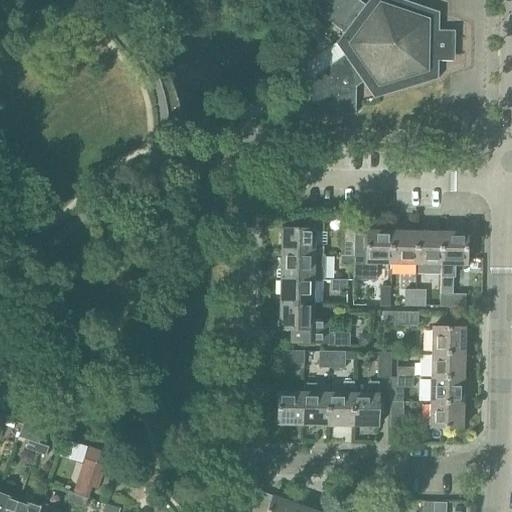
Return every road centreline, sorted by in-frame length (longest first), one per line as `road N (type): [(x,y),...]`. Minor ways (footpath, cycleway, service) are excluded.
road 1 (unclassified): [(501,458),(505,183)]
road 2 (residential): [(501,458),(250,463)]
road 3 (residential): [(276,176),(505,183)]
road 4 (residential): [(250,463),(241,239)]
